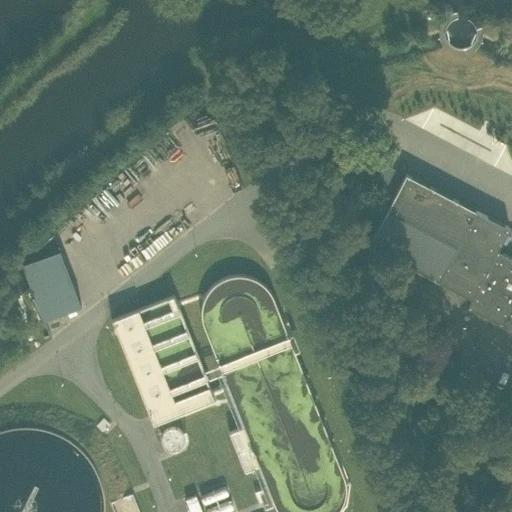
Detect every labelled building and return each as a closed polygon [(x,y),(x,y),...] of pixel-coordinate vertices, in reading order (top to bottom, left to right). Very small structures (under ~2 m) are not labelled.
[(384,163),(376,181),(394,188),(402,170),(384,163)] [(467,307),(511,330),(511,257),(498,250),(509,227),(476,210),(466,228),(450,219),(459,201),(405,173),(368,245),(472,298),(467,307)] [(58,249),(20,261),(38,320),(77,307),(58,249)] [(111,315),(147,423),(214,401),(204,371),(166,384),(161,369),(195,358),(174,294),(111,315)] [(163,436),(164,442),(169,447),(176,449),(182,446),(186,441),(187,435),(185,430),(181,426),(175,424),(169,426),(164,430),(163,436)] [(110,502),(114,511),(140,511),(133,493),(110,502)]
